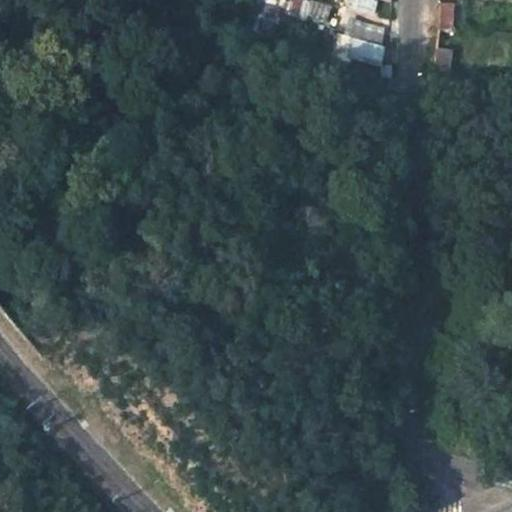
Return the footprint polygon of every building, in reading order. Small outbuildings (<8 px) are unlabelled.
[(272,19),(277,0),(266,0),(262,17),(272,19)] [(452,32),(453,5),(439,4),(438,31),(452,32)] [(262,17),(259,16),(254,28),(275,33),(280,21),(272,19),(262,17)] [(298,38),(302,25),(280,21),(275,33),(298,38)] [(239,46),(247,33),(230,24),(222,38),(239,46)] [(431,72),(448,74),(451,53),(436,51),(431,72)]
